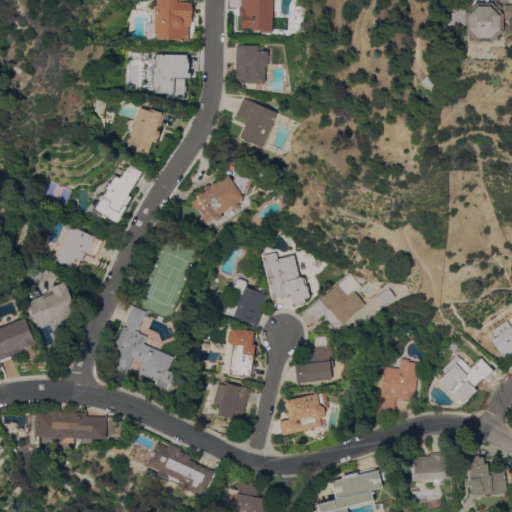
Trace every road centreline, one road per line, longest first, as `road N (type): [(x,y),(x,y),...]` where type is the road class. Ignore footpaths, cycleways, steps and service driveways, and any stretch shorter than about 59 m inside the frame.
road 1 (residential): [(493,435),(436,424),(286,465),(78,392),(0,396)]
road 2 (residential): [(78,392),(139,236),(211,113),(218,0)]
road 3 (residential): [(255,460),(285,337)]
